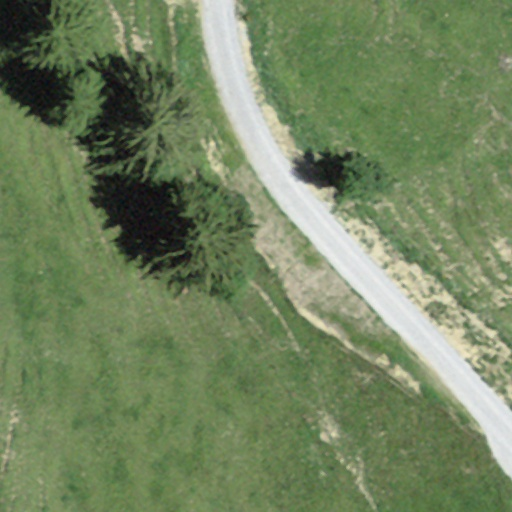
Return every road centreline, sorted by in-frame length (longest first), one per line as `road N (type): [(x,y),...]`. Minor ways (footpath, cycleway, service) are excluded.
road 1 (track): [(375,290),(261,149),(236,90),(217,0)]
road 2 (track): [(375,290),(511,427)]
road 3 (track): [(511,373),(375,290)]
